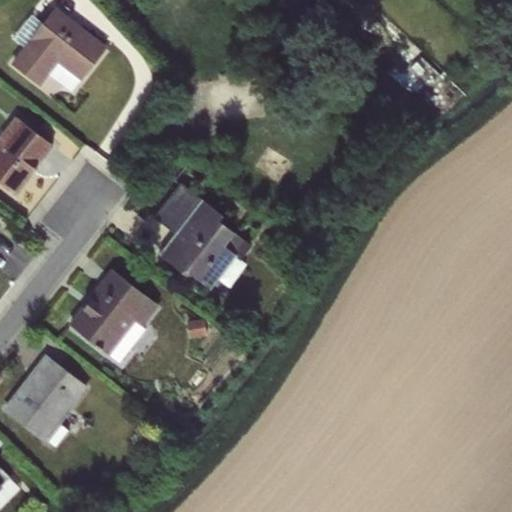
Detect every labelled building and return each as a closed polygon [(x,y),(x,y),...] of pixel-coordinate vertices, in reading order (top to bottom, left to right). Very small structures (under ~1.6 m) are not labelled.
[(511,1),(485,28),(496,39),(511,22),(511,1)] [(104,47),(53,8),(42,22),(23,46),(9,64),(39,87),(49,73),(58,61),(81,78),(104,47)] [(13,38),(23,46),(42,22),(32,14),(13,38)] [(58,61),(49,73),(70,90),(81,78),(58,61)] [(52,144),(15,116),(0,135),(0,180),(15,192),(52,144)] [(222,215),(180,182),(153,217),(174,234),(158,254),(185,275),(189,272),(210,290),(237,256),(240,259),(251,245),(218,220),(222,215)] [(113,269),(70,325),(118,362),(145,328),(142,326),(158,305),(113,269)] [(203,318),(185,321),(188,338),(206,336),(203,318)] [(60,424),(87,389),(45,356),(4,408),(55,447),(68,430),(60,424)] [(142,419),(133,430),(150,444),(159,433),(142,419)] [(0,508),(20,489),(0,468),(0,508)]
